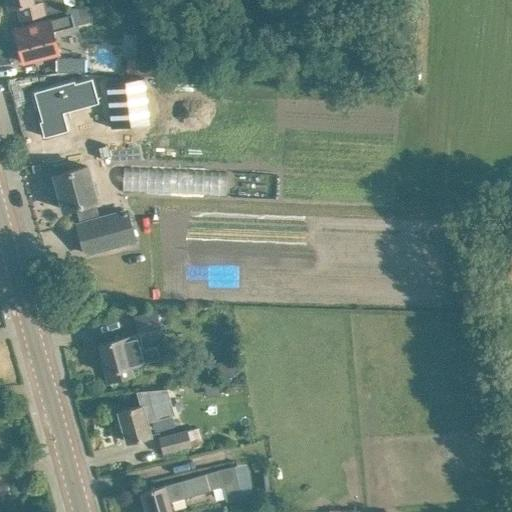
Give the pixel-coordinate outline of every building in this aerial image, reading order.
[(7,0),(9,9),(17,7),(20,20),(66,9),(63,0),(7,0)] [(135,14),(136,0),(110,0),(109,11),(135,14)] [(74,25),(71,14),(15,29),(23,62),(59,53),(53,31),(74,25)] [(57,72),(89,72),(89,57),(57,57),(57,72)] [(135,58),(126,58),(126,74),(135,74),(135,58)] [(150,122),(144,77),(107,82),(112,127),(150,122)] [(76,80),(33,92),(34,96),(38,110),(40,120),(39,120),(43,137),(63,132),(70,130),(65,114),(101,104),(93,78),(76,83),(76,80)] [(109,116),(93,120),(97,134),(113,130),(109,116)] [(136,179),(238,183),(239,167),(136,163),(136,179)] [(87,165),(73,169),(54,174),(63,209),(76,206),(81,223),(78,224),(85,253),(134,240),(126,211),(99,218),(94,201),(96,200),(87,165)] [(135,317),(139,332),(160,326),(156,311),(135,317)] [(143,349),(139,332),(99,343),(107,373),(109,372),(111,380),(110,380),(110,381),(133,375),(131,366),(159,358),(156,345),(143,349)] [(227,380),(243,368),(231,352),(214,364),(227,380)] [(137,406),(118,411),(127,441),(146,436),(151,435),(148,423),(173,416),(166,390),(137,392),(141,405),(137,406)] [(201,443),(197,427),(159,437),(164,453),(201,443)] [(219,469),(205,473),(210,489),(222,486),(226,501),(242,497),(234,466),(219,469)] [(205,473),(160,486),(141,492),(146,511),(172,511),(170,502),(210,490),(210,489),(205,473)]
